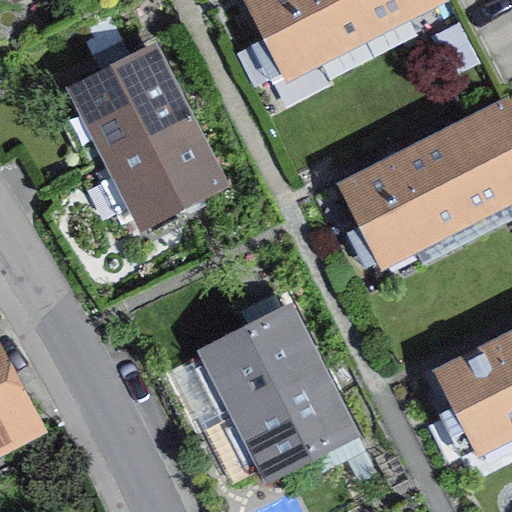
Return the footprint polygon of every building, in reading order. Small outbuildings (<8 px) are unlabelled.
[(27,0),(2,0),(9,10),(27,0)] [(243,0),(238,3),(259,43),(246,50),(266,87),(279,81),(284,90),(414,21),(458,105),(492,87),(448,4),(454,0),(243,0)] [(153,47),(130,59),(122,43),(92,58),(100,74),(61,94),(96,164),(189,116),(153,47)] [(511,108),(507,99),(500,102),(492,87),(458,105),(466,120),(331,191),(354,235),(340,242),(358,277),(372,269),(376,277),(511,206),(511,108)] [(189,116),(96,164),(134,237),(227,190),(189,116)] [(225,419),(322,370),(290,307),(281,312),(274,297),(239,315),(246,329),(193,357),(225,419)] [(511,332),(426,378),(446,416),(432,423),(452,462),(467,455),(472,466),(511,444),(511,332)] [(0,459),(40,437),(0,363),(0,459)] [(260,489),(312,462),(319,476),(351,459),(361,479),(378,471),(357,431),(354,433),(322,370),(225,419),(260,489)]
